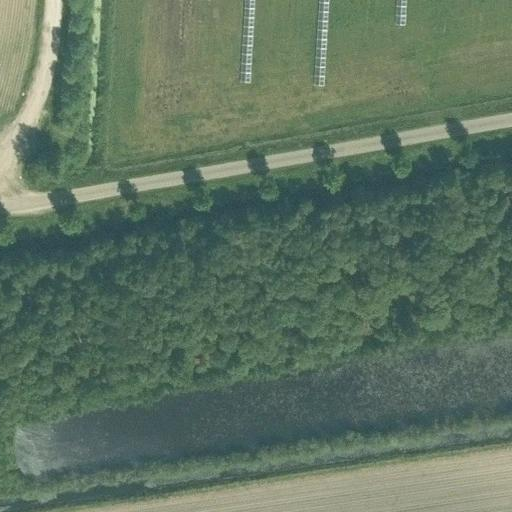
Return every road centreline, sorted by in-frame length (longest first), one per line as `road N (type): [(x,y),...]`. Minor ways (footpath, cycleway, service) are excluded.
road 1 (unclassified): [(0,207),(511,120)]
road 2 (track): [(50,0),(45,69),(23,134),(0,163)]
